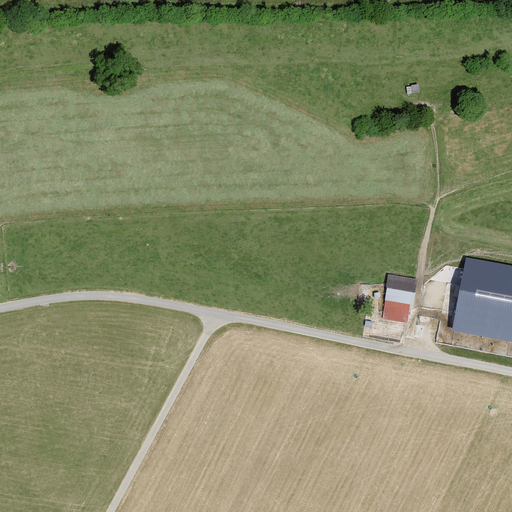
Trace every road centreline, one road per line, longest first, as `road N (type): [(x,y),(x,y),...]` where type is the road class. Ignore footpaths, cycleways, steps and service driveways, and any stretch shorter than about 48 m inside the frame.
road 1 (track): [(511,372),(110,295),(0,307)]
road 2 (track): [(113,511),(217,314)]
